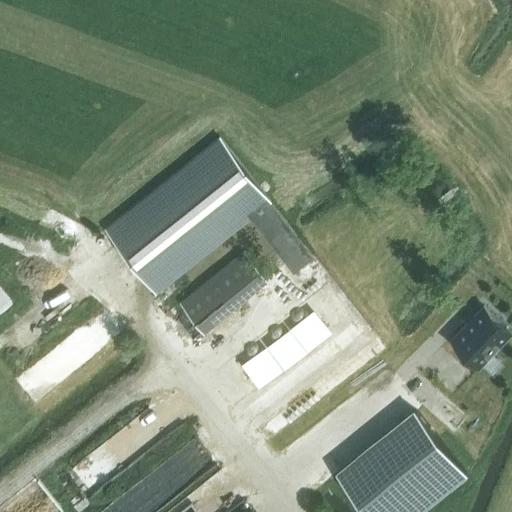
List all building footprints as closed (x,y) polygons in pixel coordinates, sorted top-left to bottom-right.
[(251,218),(295,271),(313,255),(271,202),(220,137),(106,228),(158,293),(251,218)] [(205,331),(268,280),(244,251),(181,302),(205,331)] [(314,300),(242,356),(261,380),(333,324),(314,300)] [(511,333),(511,332),(492,313),(459,347),(480,367),(511,333)] [(388,505),(461,447),(414,388),(341,446),(388,505)] [(96,511),(146,511),(163,499),(143,475),(96,511)]
